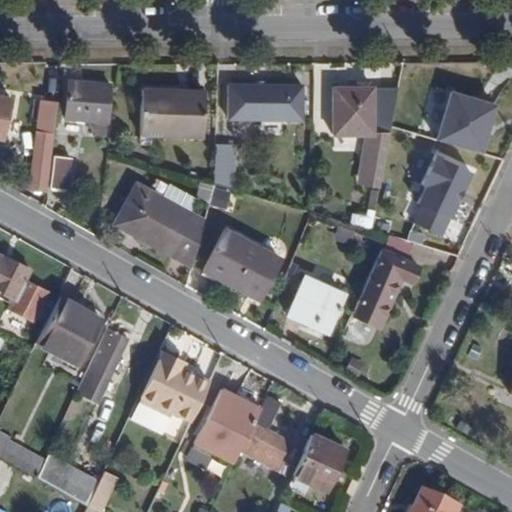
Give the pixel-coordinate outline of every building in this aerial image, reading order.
[(92,134),(106,135),(109,84),(68,81),(65,119),(93,121),(92,134)] [(229,118),(303,118),(303,83),(230,83),(229,118)] [(375,191),(378,192),(385,153),(388,132),(393,87),(332,88),(332,134),(372,135),(363,185),(376,186),(375,191)] [(140,136),(203,136),(204,90),(141,89),(140,136)] [(435,138),(479,151),(493,105),(449,91),(435,138)] [(0,137),(2,138),(10,96),(0,94),(0,137)] [(35,130),(54,133),(57,101),(39,99),(35,130)] [(213,184),(229,189),(230,143),(214,143),(213,184)] [(414,222),(441,235),(470,171),(434,154),(420,184),(425,186),(417,203),(422,205),(414,222)] [(49,187),(68,189),(71,157),(53,155),(49,187)] [(204,218),(185,208),(192,195),(165,181),(158,194),(135,182),(112,224),(190,266),(204,218)] [(197,197),(208,202),(213,184),(201,181),(197,197)] [(208,204),(227,213),(234,190),(229,189),(213,184),(208,202),(208,204)] [(350,224),(371,230),(378,192),(375,191),(372,191),(367,214),(352,212),(350,224)] [(204,270),(257,299),(279,257),(226,229),(204,270)] [(400,278),(411,283),(419,266),(380,249),(354,309),(381,322),(400,278)] [(10,308),(34,320),(48,292),(24,280),(30,269),(0,254),(0,292),(14,299),(10,308)] [(286,316),(326,333),(344,292),(304,275),(286,316)] [(35,344),(77,365),(100,317),(58,296),(35,344)] [(76,392),(98,403),(134,329),(122,323),(117,333),(106,328),(76,392)] [(140,397),(189,421),(209,380),(159,356),(140,397)] [(344,367),(357,373),(362,365),(349,358),(344,367)] [(232,463),(238,450),(259,407),(221,388),(193,444),(232,463)] [(238,450),(279,473),(294,444),(267,430),(281,402),(265,394),(259,407),(238,450)] [(0,456),(36,476),(44,459),(8,439),(9,436),(0,431),(0,456)] [(311,485),(325,492),(345,448),(312,432),(292,476),(311,485)] [(87,505),(98,483),(46,454),(44,459),(36,476),(87,505)] [(287,487),(306,495),(311,485),(292,476),(287,487)] [(87,505),(97,511),(110,484),(100,479),(98,483),(87,505)] [(407,511),(447,511),(452,503),(419,487),(407,511)] [(447,511),(455,511),(458,506),(452,503),(447,511)]
